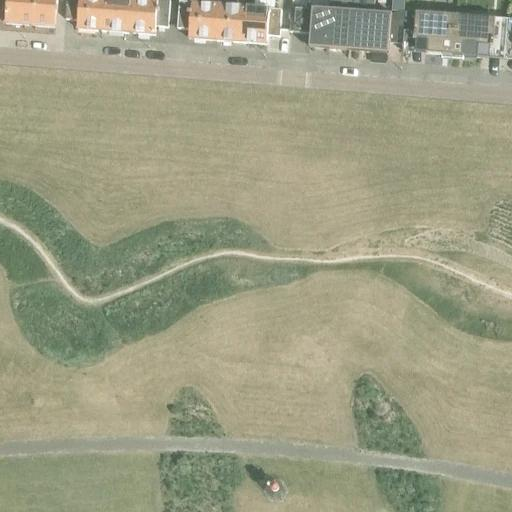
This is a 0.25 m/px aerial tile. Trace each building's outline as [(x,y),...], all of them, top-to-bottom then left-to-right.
[(55,30),(57,0),(7,0),(7,3),(5,26),(55,30)] [(67,0),(66,22),(78,23),(77,32),(102,34),(104,0),(67,0)] [(104,0),(102,34),(126,36),(128,0),(104,0)] [(140,0),(128,0),(126,36),(155,38),(156,29),(168,30),(170,3),(140,1),(140,0)] [(209,0),(209,6),(180,4),(177,31),(189,32),(189,41),(217,43),(220,0),(209,0)] [(228,0),(220,0),(217,43),(241,45),(244,0),(236,0),(236,9),(228,8),(228,0)] [(255,0),(244,0),(241,45),(267,47),(267,38),(279,39),(282,12),(255,10),(255,0)] [(351,20),(352,0),(334,0),(335,1),(330,1),(329,13),(291,10),(289,34),(311,36),(310,50),(349,53),(351,20)] [(403,46),(405,16),(391,18),(373,16),(374,0),(352,0),(349,53),(388,56),(389,45),(403,46)] [(425,56),(452,58),(456,18),(406,14),(405,16),(403,46),(425,48),(425,56)] [(507,22),(456,18),(452,58),(480,60),(481,52),(505,54),(507,22)]
